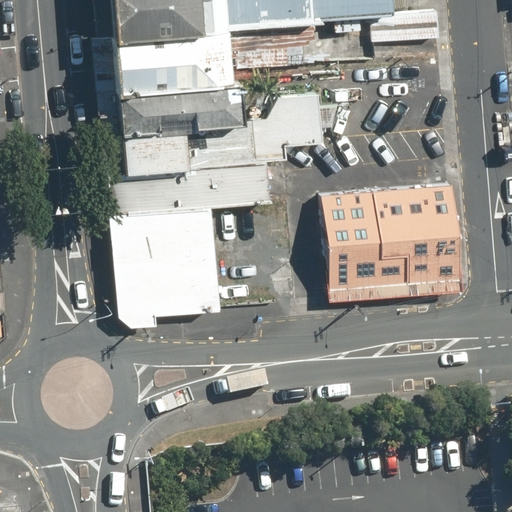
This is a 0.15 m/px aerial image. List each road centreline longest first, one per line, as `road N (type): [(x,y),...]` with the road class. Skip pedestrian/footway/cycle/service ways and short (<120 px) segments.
road 1 (tertiary): [(493,342),(417,366),(240,382),(153,405),(128,422)]
road 2 (tertiary): [(120,354),(266,350),(413,326),(493,342)]
road 3 (unclassified): [(474,0),(502,341)]
road 4 (tertiary): [(41,349),(49,305),(44,29)]
road 5 (tertiary): [(44,29),(92,337)]
